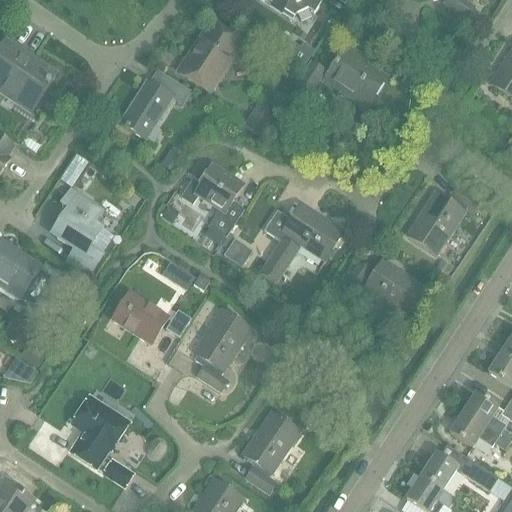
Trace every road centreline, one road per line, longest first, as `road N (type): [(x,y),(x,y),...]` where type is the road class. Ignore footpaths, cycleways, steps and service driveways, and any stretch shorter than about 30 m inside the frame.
road 1 (residential): [(348,511),(511,264)]
road 2 (residential): [(116,66),(12,215)]
road 3 (residential): [(277,172),(369,194),(433,139)]
road 4 (residential): [(147,511),(196,456),(156,409),(177,372)]
